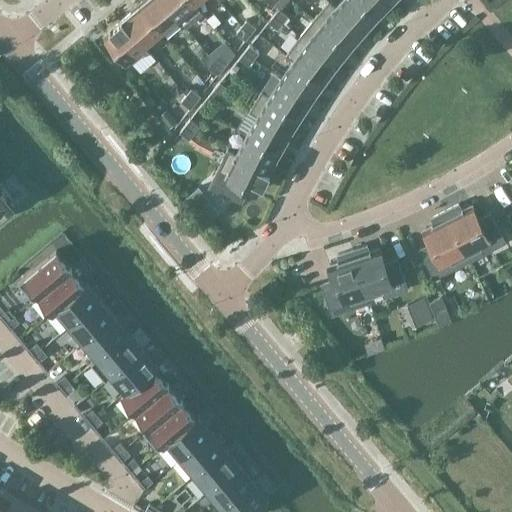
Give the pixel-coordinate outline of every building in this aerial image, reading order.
[(185,28),(162,0),(145,0),(139,5),(162,33),(178,20),(185,28)] [(162,0),(185,28),(202,14),(190,0),(162,0)] [(196,5),(201,0),(190,0),(202,14),(203,12),(196,5)] [(364,30),(336,7),(329,0),(313,18),(349,47),(364,30)] [(364,30),(377,15),(358,0),(341,0),(336,7),(364,30)] [(358,0),(377,15),(392,0),(391,0),(358,0)] [(145,47),(162,33),(139,5),(122,19),(145,47)] [(283,23),(288,16),(279,8),(274,15),(283,23)] [(278,29),(283,23),(274,15),(268,22),(278,29)] [(336,64),(349,47),(313,18),(299,35),(336,64)] [(128,61),(145,47),(122,19),(105,33),(119,49),(114,53),(122,64),(127,60),(128,61)] [(251,34),(256,27),(247,19),(241,26),(251,34)] [(245,40),(251,34),(241,26),(236,33),(245,40)] [(323,81),(336,64),(299,35),(285,54),(294,60),(323,81)] [(254,59),(259,52),(250,45),(244,51),(254,59)] [(214,60),(206,51),(200,57),(208,67),(214,60)] [(248,66),(254,59),(244,51),(239,58),(248,66)] [(223,68),(228,61),(219,54),(214,60),(223,68)] [(218,75),(223,68),(214,60),(208,67),(218,75)] [(313,97),(323,81),(294,60),(281,78),(313,97)] [(301,114),(313,97),(281,78),(275,86),(270,95),(301,114)] [(224,95),(230,89),(220,81),(215,88),(224,95)] [(196,102),(201,96),(191,88),(186,95),(196,102)] [(219,102),(224,95),(215,88),(209,95),(219,102)] [(301,114),(270,95),(261,90),(249,111),(257,116),(289,135),(300,116),(301,114)] [(190,109),(196,102),(186,95),(181,101),(190,109)] [(167,110),(160,115),(171,127),(177,122),(167,110)] [(279,152),(289,135),(257,116),(247,135),(279,152)] [(195,133),(200,126),(190,119),(185,125),(195,133)] [(189,139),(195,133),(185,125),(180,131),(189,139)] [(270,169),(279,152),(247,135),(237,153),(270,169)] [(228,149),(212,182),(224,187),(221,193),(241,203),(250,186),(259,190),(270,169),(237,153),(228,149)] [(0,216),(6,211),(16,203),(3,187),(0,188),(0,216)] [(198,187),(185,198),(206,222),(219,211),(198,187)] [(493,218),(481,224),(471,204),(461,209),(458,203),(445,210),(470,259),(505,241),(493,218)] [(434,277),(470,259),(445,210),(431,217),(434,223),(424,228),(434,248),(422,254),(434,277)] [(382,245),(388,262),(398,258),(392,242),(382,245)] [(399,264),(386,268),(379,247),(369,251),(367,244),(352,249),(369,301),(370,301),(368,293),(382,288),(385,296),(407,289),(399,264)] [(332,314),(369,301),(352,249),(337,254),(339,261),(329,264),(336,285),(323,289),(332,314)] [(56,250),(18,282),(32,300),(71,268),(56,250)] [(421,265),(414,268),(418,277),(424,274),(421,265)] [(279,273),(282,282),(299,276),(295,267),(279,273)] [(71,268),(32,300),(33,300),(39,295),(52,311),(87,282),(87,281),(84,284),(71,268)] [(53,312),(56,309),(70,325),(101,298),(87,282),(52,311),(53,312)] [(101,298),(70,325),(69,325),(83,342),(115,315),(101,298)] [(9,309),(0,316),(5,323),(14,315),(9,309)] [(5,323),(10,329),(19,321),(14,315),(5,323)] [(115,315),(83,342),(97,358),(90,363),(91,363),(129,331),(115,315)] [(129,331),(91,363),(105,380),(143,348),(129,331)] [(37,342),(28,350),(33,356),(42,348),(37,342)] [(33,356),(38,362),(47,355),(42,348),(33,356)] [(143,348),(105,380),(105,381),(112,375),(124,391),(121,393),(122,394),(157,364),(143,348)] [(157,364),(122,394),(136,410),(168,383),(155,368),(158,365),(157,364)] [(65,375),(55,383),(60,389),(70,381),(65,375)] [(70,381),(60,389),(66,395),(75,388),(70,381)] [(168,383),(136,410),(149,426),(143,431),(144,432),(182,400),(168,383)] [(199,414),(198,413),(195,416),(182,400),(144,432),(157,449),(199,414)] [(88,422),(98,414),(92,408),(83,416),(88,422)] [(98,414),(88,422),(94,428),(103,420),(98,414)] [(199,414),(157,449),(158,449),(167,442),(181,457),(213,430),(199,414)] [(213,430),(181,457),(194,474),(227,447),(213,430)] [(120,441),(111,449),(116,455),(125,448),(120,441)] [(227,447),(194,474),(208,490),(241,463),(227,447)] [(125,448),(116,455),(121,462),(130,454),(125,448)] [(133,457),(124,465),(129,471),(138,463),(133,457)] [(241,463),(208,490),(222,507),(254,480),(241,463)] [(148,474),(139,482),(144,488),(153,481),(148,474)] [(254,480),(222,507),(226,511),(251,511),(269,497),(254,480)] [(153,511),(156,507),(149,503),(143,511),(153,511)]
